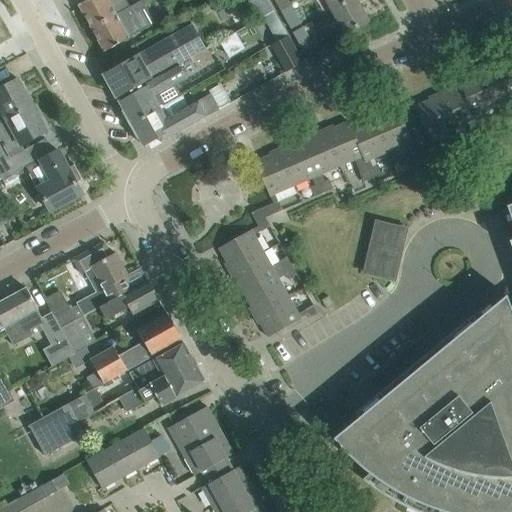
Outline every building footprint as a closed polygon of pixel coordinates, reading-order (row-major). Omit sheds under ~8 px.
[(87,0),(79,5),(91,28),(138,3),(130,7),(126,0),(87,0)] [(243,0),(256,21),(274,11),(267,0),(243,0)] [(290,4),(288,0),(274,0),(280,10),(290,4)] [(351,0),(325,0),(332,11),(351,0)] [(369,21),(357,0),(351,0),(332,11),(345,34),(369,21)] [(91,28),(104,52),(129,39),(127,35),(150,24),(140,2),(138,3),(91,28)] [(301,24),(290,4),(280,10),(291,29),(301,24)] [(263,18),(276,43),(288,37),(274,11),(263,18)] [(121,64),(103,74),(117,98),(134,89),(145,83),(178,64),(179,65),(206,49),(192,24),(121,64)] [(316,51),(302,28),(293,33),(306,56),(316,51)] [(239,32),(213,43),(220,61),(247,49),(239,32)] [(303,63),(288,37),(272,46),(286,72),(303,63)] [(511,76),(505,61),(482,71),(497,105),(511,98),(511,76)] [(137,92),(119,101),(124,110),(125,113),(131,125),(160,108),(158,106),(162,104),(163,105),(182,95),(176,85),(186,79),(179,65),(178,64),(145,83),(147,86),(137,92)] [(482,71),(458,81),(461,87),(475,121),(479,128),(484,126),(479,113),(493,107),(496,105),(482,71)] [(0,123),(31,106),(18,79),(0,88),(0,123)] [(461,87),(438,97),(452,131),(471,123),(474,130),(479,128),(475,121),(461,87)] [(160,108),(131,125),(138,136),(140,138),(144,147),(151,143),(153,147),(219,110),(211,94),(166,119),(160,108)] [(438,97),(414,107),(429,141),(432,148),(437,146),(435,139),(452,131),(438,97)] [(31,106),(0,124),(0,161),(1,163),(3,162),(9,175),(31,162),(22,145),(47,132),(32,106),(31,106)] [(397,107),(374,117),(389,152),(407,144),(413,156),(418,154),(412,142),(397,107)] [(374,117),(351,127),(363,156),(366,161),(369,169),(374,167),(371,159),(389,152),(374,117)] [(349,122),(325,132),(340,166),(354,160),(359,173),(369,169),(366,161),(363,156),(351,127),(349,122)] [(484,126),(479,128),(483,138),(492,133),(488,124),(484,126)] [(474,130),(470,132),(474,141),(483,138),(479,128),(474,130)] [(325,132),(302,142),(317,176),(320,183),(325,181),(321,174),(340,166),(325,132)] [(302,142),(279,152),(293,186),(317,176),(302,142)] [(432,148),(429,150),(433,159),(442,155),(438,146),(437,146),(432,148)] [(67,169),(57,149),(26,166),(50,211),(82,193),(76,182),(81,179),(81,180),(82,180),(74,165),(67,169)] [(279,152),(255,162),(258,167),(270,196),(293,186),(279,152)] [(413,156),(412,157),(416,166),(425,162),(421,153),(418,154),(413,156)] [(374,167),(369,169),(373,178),(382,174),(378,165),(374,167)] [(369,169),(359,173),(363,182),(373,178),(369,169)] [(320,183),(324,193),(333,189),(329,179),(320,183)] [(320,183),(311,187),(315,197),(324,193),(320,183)] [(279,201),(273,204),(269,205),(273,214),(283,210),(279,201)] [(270,227),(265,218),(256,223),(261,231),(270,227)] [(398,281),(412,227),(378,218),(364,272),(398,281)] [(264,253),(251,230),(219,248),(231,271),(264,253)] [(77,305),(55,317),(61,329),(74,322),(73,321),(83,316),(101,307),(131,290),(124,278),(128,276),(116,253),(110,256),(104,244),(73,260),(81,274),(84,272),(96,292),(76,303),(77,305)] [(276,275),(264,253),(231,271),(244,293),(276,275)] [(292,266),(287,257),(278,262),(283,271),(292,266)] [(297,274),(292,266),(283,271),(288,279),(297,274)] [(288,297),(276,275),(244,293),(256,315),(288,297)] [(149,280),(131,290),(101,307),(108,319),(129,307),(134,315),(160,300),(149,280)] [(43,318),(27,288),(0,302),(0,321),(11,343),(42,327),(52,346),(66,338),(61,329),(55,317),(52,313),(43,318)] [(511,511),(511,305),(507,295),(333,438),(352,458),(370,473),(384,483),(397,491),(413,499),(431,506),(447,511),(449,511),(511,511)] [(301,319),(288,297),(256,315),(268,337),(301,319)] [(319,314),(314,305),(305,310),(310,319),(319,314)] [(182,340),(167,314),(138,330),(145,342),(119,356),(114,347),(90,360),(96,371),(86,377),(93,389),(41,418),(42,419),(85,394),(95,388),(182,340)] [(86,346),(74,322),(61,329),(66,338),(74,353),(86,346)] [(130,373),(138,387),(140,391),(193,361),(183,343),(130,373)] [(140,391),(121,401),(127,412),(157,396),(162,405),(205,381),(193,361),(140,391)] [(0,373),(0,409),(15,402),(0,373)] [(85,394),(94,411),(105,405),(95,388),(85,394)] [(94,411),(85,394),(42,419),(41,418),(29,425),(45,455),(84,434),(77,422),(105,405),(94,411)] [(207,407),(168,428),(195,475),(233,454),(207,407)] [(160,456),(145,428),(87,460),(102,488),(160,456)] [(215,511),(265,511),(240,466),(202,488),(215,511)] [(0,511),(19,511),(69,484),(64,473),(42,485),(42,487),(0,509),(0,511)]
